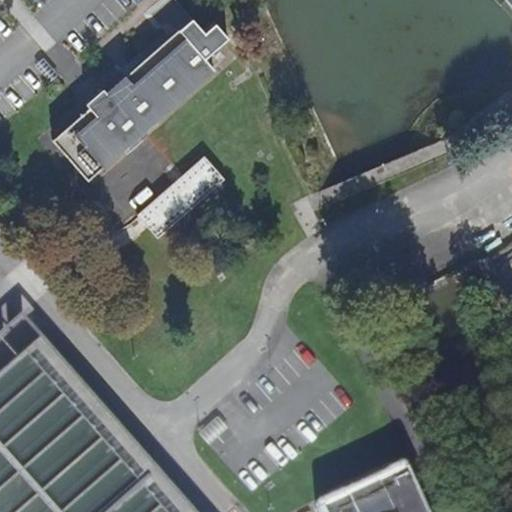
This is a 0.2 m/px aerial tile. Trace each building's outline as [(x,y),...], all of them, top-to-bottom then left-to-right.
[(228,28),(202,0),(162,0),(227,72),(244,56),(231,40),(222,48),(215,41),(228,28)] [(511,0),(502,0),(511,11),(511,0)] [(87,183),(214,71),(179,31),(52,142),(87,183)] [(157,241),(222,180),(204,159),(138,217),(157,241)] [(0,511),(194,511),(175,490),(40,339),(0,374),(0,511)] [(210,446),(228,428),(215,417),(198,435),(210,446)] [(427,511),(405,464),(320,506),(322,511),(427,511)]
